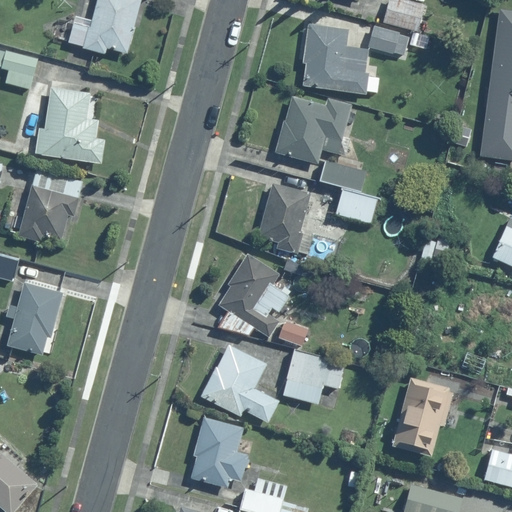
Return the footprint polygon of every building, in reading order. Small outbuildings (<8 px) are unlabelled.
[(141,0),(97,0),(92,21),(74,16),(67,44),(106,54),(109,46),(129,51),(141,0)] [(427,4),(407,0),(388,0),(383,23),(421,31),(427,4)] [(511,10),(498,9),(479,155),(511,159),(511,10)] [(374,20),(349,15),(345,28),(371,34),(374,20)] [(350,30),(308,25),(303,62),(307,63),(305,84),(317,86),(316,88),(366,94),(367,91),(379,92),(381,78),(365,76),(368,50),(347,47),(350,30)] [(409,36),(376,26),(370,47),(403,57),(409,36)] [(39,58),(0,48),(0,68),(9,70),(5,84),(31,90),(39,58)] [(100,92),(51,88),(48,130),(40,129),(38,154),(104,160),(106,140),(99,139),(100,118),(98,118),(100,92)] [(327,98),(325,104),(291,95),(276,152),(316,163),(319,151),(343,157),(357,106),(327,98)] [(367,171),(325,160),(320,180),(342,186),(334,215),(373,225),(381,197),(362,192),(367,171)] [(88,182),(38,169),(20,237),(44,243),(46,235),(65,240),(70,220),(78,222),(88,182)] [(299,232),(310,194),(273,183),(257,236),(277,242),(275,249),(297,255),(304,233),(299,232)] [(409,212),(388,205),(384,217),(405,224),(409,212)] [(511,216),(510,216),(493,259),(511,266),(511,216)] [(23,258),(0,252),(0,276),(18,281),(23,258)] [(290,297),(270,283),(276,275),(250,256),(248,254),(224,284),(231,290),(218,306),(229,313),(216,329),(249,334),(253,328),(266,337),(276,323),(268,317),(274,307),(280,311),(290,297)] [(50,334),(62,291),(24,281),(18,306),(8,303),(4,315),(14,318),(7,344),(42,353),(47,334),(50,334)] [(311,327),(286,320),(283,320),(278,339),(306,346),(311,327)] [(269,422),(282,399),(253,385),(265,362),(229,342),(228,344),(200,396),(241,417),(245,410),(269,422)] [(347,363),(295,350),(283,395),(323,405),(327,387),(340,390),(347,363)] [(451,385),(409,375),(392,447),(434,457),(451,385)] [(245,425),(205,414),(194,453),(198,454),(192,478),(224,487),(227,476),(244,481),(251,455),(238,451),(245,425)] [(511,455),(489,449),(481,476),(511,485),(511,455)] [(0,508),(4,511),(13,511),(40,485),(0,450),(0,508)] [(460,511),(465,494),(378,475),(370,510),(376,511),(460,511)] [(239,511),(281,511),(290,485),(257,476),(254,489),(247,487),(239,511)]
